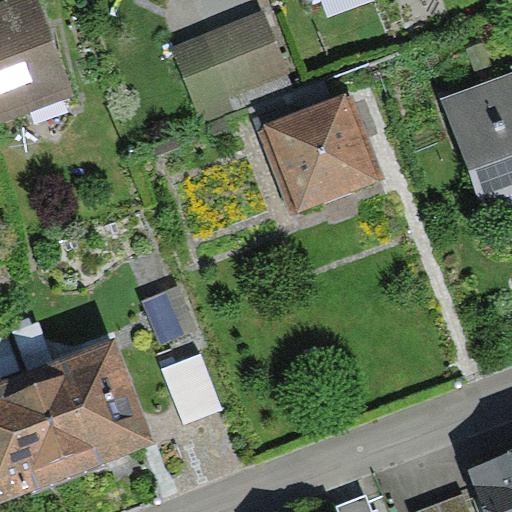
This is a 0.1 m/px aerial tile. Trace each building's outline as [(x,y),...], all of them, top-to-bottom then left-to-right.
[(28,4),(0,14),(0,106),(58,84),(28,4)] [(262,29),(155,64),(176,128),(283,94),(262,29)] [(511,86),(437,115),(476,219),(511,205),(511,86)] [(343,111),(259,143),(295,235),(379,203),(343,111)] [(112,356),(0,400),(0,504),(148,446),(112,356)] [(466,511),(511,511),(511,479),(462,500),(466,511)]
